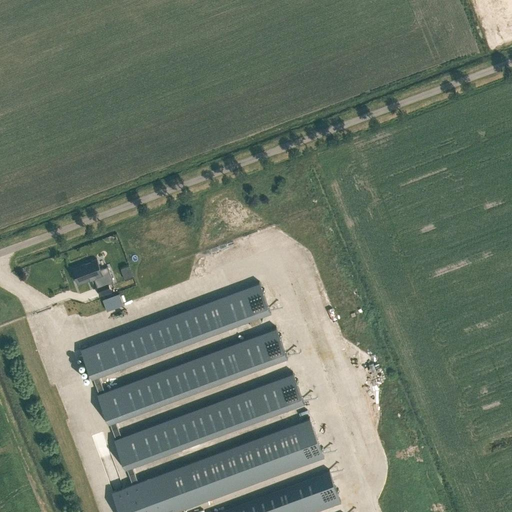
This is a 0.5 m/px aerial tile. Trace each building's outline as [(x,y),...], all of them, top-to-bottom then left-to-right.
[(100,276),(94,259),(71,268),(77,284),(100,276)] [(259,280),(80,347),(92,378),(271,312),(259,280)] [(97,392),(109,424),(288,357),(276,326),(97,392)] [(114,438),(126,469),(304,403),(293,371),(114,438)] [(310,417),(112,490),(120,511),(170,511),(324,455),(310,417)] [(329,469),(213,511),(309,511),(341,500),(329,469)]
